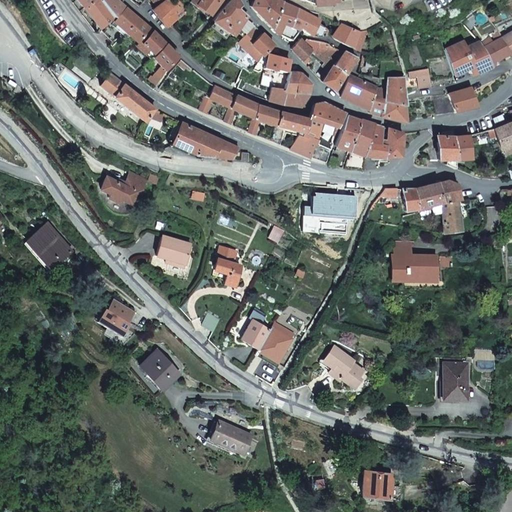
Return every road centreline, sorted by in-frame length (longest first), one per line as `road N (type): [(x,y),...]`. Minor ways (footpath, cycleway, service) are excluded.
road 1 (unclassified): [(46,172),(130,275),(228,374),(270,396),(511,461)]
road 2 (unclassified): [(286,165),(269,182),(122,148),(62,106),(0,16)]
road 3 (residential): [(62,0),(116,69),(286,165)]
road 4 (residential): [(124,0),(213,81),(262,103),(301,113),(319,86)]
road 5 (residential): [(283,48),(299,33),(359,53),(356,70),(333,96)]
